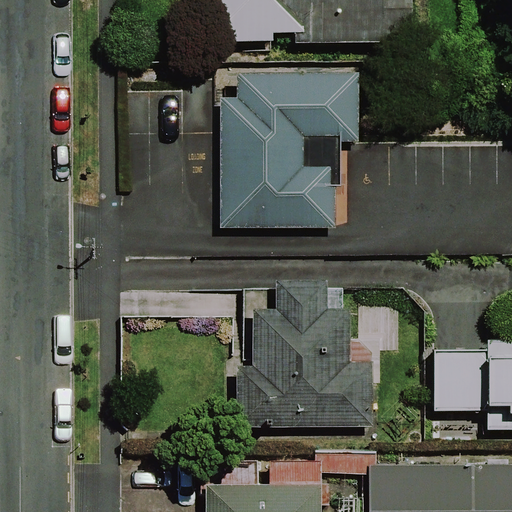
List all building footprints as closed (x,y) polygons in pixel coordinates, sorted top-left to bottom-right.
[(203,0),(205,44),(270,42),(270,35),(291,34),(291,45),(407,42),(405,0),(203,0)] [(233,99),(216,99),(216,229),(333,229),(333,143),(355,143),(355,75),(233,75),(233,99)] [(233,428),(369,428),(369,363),(347,363),(347,310),(322,310),(322,282),(270,282),(270,310),(248,310),(248,367),(233,367),(233,428)] [(430,352),(431,412),(484,412),(484,431),(511,430),(511,340),(484,341),(484,352),(430,352)] [(365,511),(511,511),(511,467),(366,468),(365,511)] [(317,511),(318,485),(202,485),(201,511),(317,511)]
